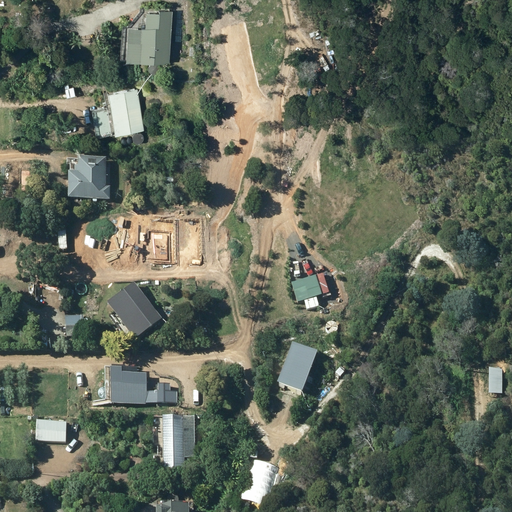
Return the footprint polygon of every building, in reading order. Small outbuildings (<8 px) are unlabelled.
[(168,64),(171,12),(159,12),(159,16),(144,15),(143,31),(126,30),(124,65),(148,67),(168,64)] [(143,124),(137,83),(107,85),(113,125),(143,124)] [(68,196),(110,196),(110,185),(106,185),(106,155),(78,154),(77,161),(70,161),(70,169),(68,169),(68,196)] [(9,268),(28,269),(28,254),(10,253),(9,268)] [(291,282),(297,302),(329,293),(323,272),(291,282)] [(162,317),(133,280),(107,300),(135,338),(162,317)] [(83,314),(65,315),(66,335),(84,334),(83,314)] [(6,320),(11,329),(20,323),(15,315),(6,320)] [(276,384),(301,395),(318,355),(292,345),(276,384)] [(104,365),(106,400),(137,399),(137,393),(148,393),(147,366),(123,367),(123,364),(104,365)] [(487,380),(488,409),(506,408),(505,380),(487,380)] [(158,381),(158,401),(170,402),(170,381),(158,381)] [(163,414),(164,468),(185,467),(184,456),(195,456),(194,415),(183,416),(183,414),(163,414)] [(36,439),(66,440),(67,420),(37,419),(36,439)] [(260,443),(252,442),(250,463),(259,464),(260,443)] [(254,502),(259,484),(247,481),(242,499),(254,502)] [(188,511),(189,501),(157,500),(156,511),(188,511)]
